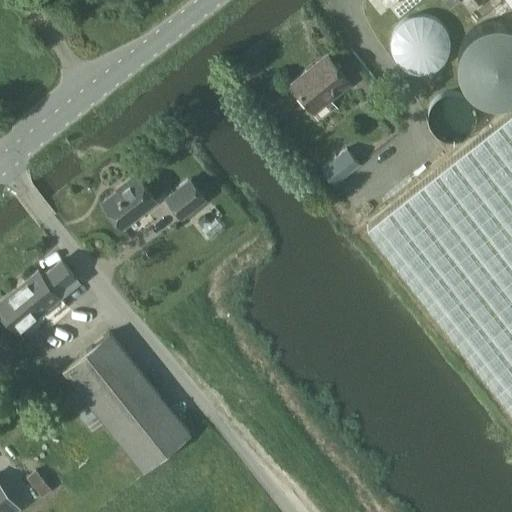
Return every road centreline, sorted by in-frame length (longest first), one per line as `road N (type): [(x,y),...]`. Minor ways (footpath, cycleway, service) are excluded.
road 1 (unclassified): [(278,511),(4,159)]
road 2 (tertiary): [(4,159),(207,0)]
